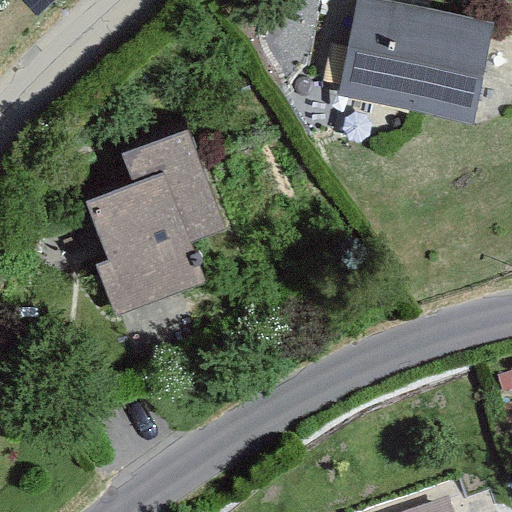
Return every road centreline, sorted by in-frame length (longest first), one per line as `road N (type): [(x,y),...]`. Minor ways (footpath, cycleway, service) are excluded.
road 1 (tertiary): [(511,316),(380,360),(237,439),(136,511)]
road 2 (residential): [(0,114),(123,0)]
